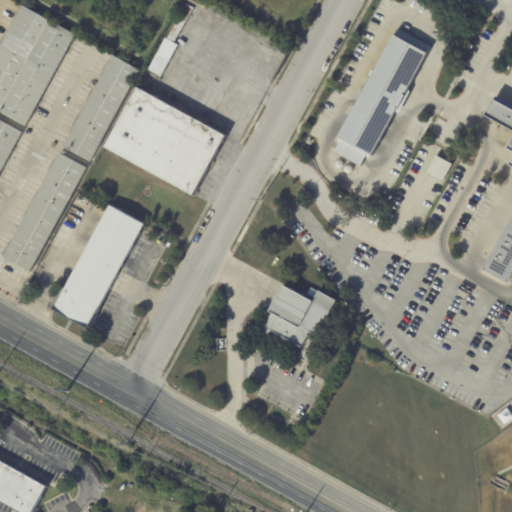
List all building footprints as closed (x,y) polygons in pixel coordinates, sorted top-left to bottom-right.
[(174,44),(178,46),(160,78),(148,71),(165,38),(167,39),(187,5),(194,9),(174,44)] [(76,35),(26,126),(0,111),(0,48),(23,6),(76,35)] [(337,135),(372,154),(427,51),(393,32),(337,135)] [(91,162),(64,147),(114,56),(141,71),(91,162)] [(142,89),(228,136),(195,196),(107,148),(139,88),(142,89)] [(511,273),(507,283),(484,270),(511,218),(511,166),(510,165),(511,161),(511,150),(508,148),(511,140),(511,129),(485,115),(494,99),(511,108),(511,273)] [(0,121),(22,134),(0,174),(0,121)] [(88,168),(31,273),(4,258),(61,154),(88,168)] [(427,173),(444,180),(451,162),(434,156),(427,173)] [(90,327),(148,224),(112,204),(55,305),(90,327)] [(314,298),(319,290),(337,300),(315,340),(308,336),(302,347),(298,345),(295,351),(261,332),(272,312),(269,310),(283,284),(313,300),(314,298)] [(0,502),(16,511),(36,511),(49,490),(0,463),(0,502)]
